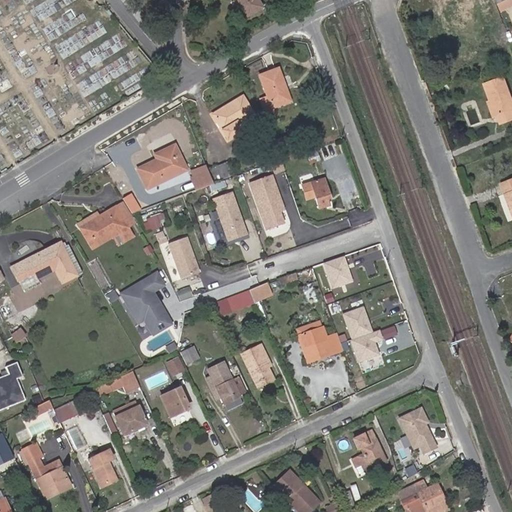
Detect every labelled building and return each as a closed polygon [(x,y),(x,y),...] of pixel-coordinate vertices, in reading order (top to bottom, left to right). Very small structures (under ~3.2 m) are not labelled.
[(259,0),(238,0),(247,15),(262,6),(259,0)] [(438,0),(452,31),(475,21),(467,1),(468,0),(438,0)] [(511,5),(511,0),(505,0),(504,1),(503,2),(499,3),(502,10),(511,5)] [(290,101),(278,69),(259,76),(271,108),(290,101)] [(499,116),(502,123),(511,120),(511,90),(507,75),(484,82),(495,117),(499,116)] [(236,123),(252,113),(242,97),(212,115),(221,129),(227,139),(241,131),(236,123)] [(272,112),(267,98),(260,100),(265,114),(272,112)] [(291,154),(285,138),(275,141),(282,158),(291,154)] [(147,189),(185,170),(174,146),(154,155),(156,160),(138,169),(147,189)] [(192,178),(207,172),(205,166),(190,172),(192,178)] [(212,185),(207,172),(192,178),(190,178),(195,190),(212,185)] [(249,184),(265,229),(282,223),(277,211),(282,210),(278,198),(276,199),(275,196),(277,195),(270,177),(249,184)] [(511,177),(502,181),(511,212),(511,177)] [(302,186),(306,200),(315,197),(318,209),(328,206),(326,199),(329,198),(323,179),(302,186)] [(131,212),(142,208),(141,203),(129,208),(131,212)] [(235,203),(216,210),(227,240),(246,234),(235,203)] [(131,236),(126,227),(133,224),(121,204),(116,207),(98,218),(96,214),(78,225),(79,227),(92,248),(113,236),(118,244),(131,236)] [(165,223),(161,212),(147,217),(151,229),(165,223)] [(186,238),(168,244),(180,280),(198,273),(186,238)] [(27,260),(11,268),(16,279),(33,271),(36,278),(55,269),(62,282),(76,275),(81,272),(67,245),(65,246),(64,243),(60,244),(59,244),(27,260)] [(343,258),(322,265),(331,289),(352,282),(343,258)] [(365,262),(368,273),(376,271),(373,260),(365,262)] [(156,273),(129,289),(134,297),(126,302),(135,318),(141,314),(144,320),(153,335),(175,322),(162,300),(158,303),(152,292),(156,289),(163,285),(156,273)] [(271,295),(266,284),(250,291),(255,301),(271,295)] [(188,288),(177,292),(179,300),(191,296),(188,288)] [(129,289),(121,294),(126,302),(134,297),(129,289)] [(156,289),(152,292),(158,303),(162,300),(156,289)] [(215,316),(255,301),(250,291),(211,306),(215,316)] [(342,314),(351,340),(372,333),(363,307),(342,314)] [(141,314),(135,318),(138,324),(144,320),(141,314)] [(342,351),(336,334),(325,337),(322,327),(297,336),(307,363),(342,351)] [(372,333),(351,340),(359,362),(379,355),(375,343),(382,340),(379,331),(372,333)] [(270,365),(260,345),(241,355),(257,388),(273,379),(267,367),(270,365)] [(198,359),(193,347),(180,353),(186,364),(198,359)] [(172,375),(183,370),(177,358),(167,363),(172,375)] [(22,377),(16,363),(4,368),(6,373),(8,376),(2,378),(1,377),(0,377),(0,411),(25,401),(16,380),(22,377)] [(210,377),(206,380),(214,397),(219,395),(221,399),(223,405),(240,397),(239,395),(245,392),(238,378),(231,381),(224,366),(217,369),(216,367),(207,371),(210,377)] [(139,386),(131,371),(108,383),(111,391),(123,386),(126,393),(139,386)] [(95,398),(111,390),(107,383),(92,391),(95,398)] [(188,409),(178,388),(160,397),(169,418),(188,409)] [(37,415),(52,408),(48,400),(34,408),(37,415)] [(53,411),(59,423),(80,413),(75,401),(53,411)] [(116,417),(136,408),(134,402),(114,411),(116,417)] [(123,435),(145,425),(137,407),(136,408),(116,417),(115,417),(123,435)] [(427,422),(421,408),(399,418),(413,449),(420,446),(423,453),(436,447),(426,427),(425,428),(423,424),(425,424),(427,422)] [(116,434),(108,415),(103,417),(111,436),(116,434)] [(34,435),(52,425),(47,417),(29,427),(34,435)] [(385,463),(375,440),(374,439),(371,431),(363,435),(352,439),(357,450),(360,448),(362,454),(351,460),(355,468),(360,465),(366,462),(369,470),(385,463)] [(71,487),(58,461),(42,468),(37,458),(41,457),(35,443),(21,450),(35,479),(45,500),(71,487)] [(423,453),(420,446),(413,449),(417,456),(423,453)] [(115,480),(107,461),(111,459),(108,451),(88,460),(92,468),(96,466),(105,485),(115,480)] [(369,470),(366,462),(360,465),(364,472),(369,470)] [(105,485),(96,466),(92,468),(101,487),(105,485)] [(309,511),(319,502),(303,486),(289,470),(271,487),(284,501),(286,499),(297,511),(309,511)] [(400,501),(426,489),(422,481),(397,493),(400,501)] [(443,511),(448,510),(436,484),(426,489),(400,501),(405,511),(411,511),(422,507),(424,511),(443,511)] [(213,501),(211,496),(203,500),(205,505),(213,501)] [(0,511),(9,511),(4,498),(3,498),(0,499),(0,511)]
